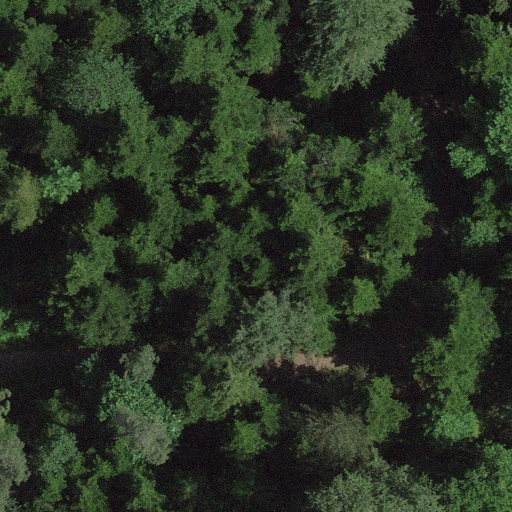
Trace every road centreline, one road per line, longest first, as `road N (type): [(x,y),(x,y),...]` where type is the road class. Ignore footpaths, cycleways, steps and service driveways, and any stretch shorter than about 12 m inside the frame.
road 1 (track): [(420,0),(458,146),(455,227),(399,339),(291,364),(163,343),(0,349)]
road 2 (track): [(399,339),(511,395)]
